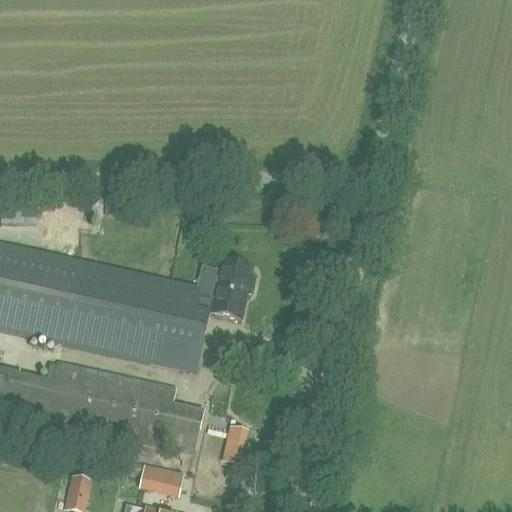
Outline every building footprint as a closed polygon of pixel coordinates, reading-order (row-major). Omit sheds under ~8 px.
[(0,247),(0,333),(180,373),(190,375),(204,314),(211,316),(241,323),(247,295),(252,296),(255,280),(250,278),(252,270),(222,264),(220,272),(213,304),(196,300),(198,292),(0,247)] [(0,415),(163,451),(175,392),(57,367),(53,384),(0,372),(0,415)] [(226,450),(241,453),(245,435),(230,432),(226,450)] [(142,479),(139,491),(139,492),(152,495),(157,472),(144,469),(142,479)] [(66,511),(82,511),(89,484),(72,481),(65,511),(66,511)]
